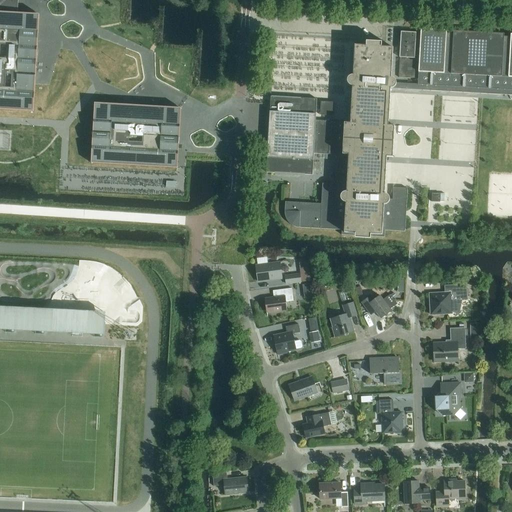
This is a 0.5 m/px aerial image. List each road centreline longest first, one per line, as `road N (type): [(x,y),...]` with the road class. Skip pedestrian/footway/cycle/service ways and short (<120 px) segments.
road 1 (residential): [(263,376),(399,329)]
road 2 (residential): [(421,454),(416,343),(399,329)]
road 3 (residential): [(421,454),(291,460)]
